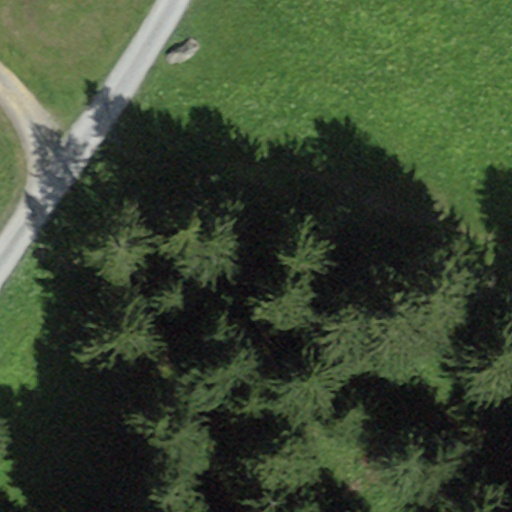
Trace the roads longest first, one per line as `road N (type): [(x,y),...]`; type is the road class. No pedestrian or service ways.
road 1 (track): [(171,0),(83,145)]
road 2 (track): [(83,145),(0,261)]
road 3 (track): [(0,79),(35,134),(45,191)]
